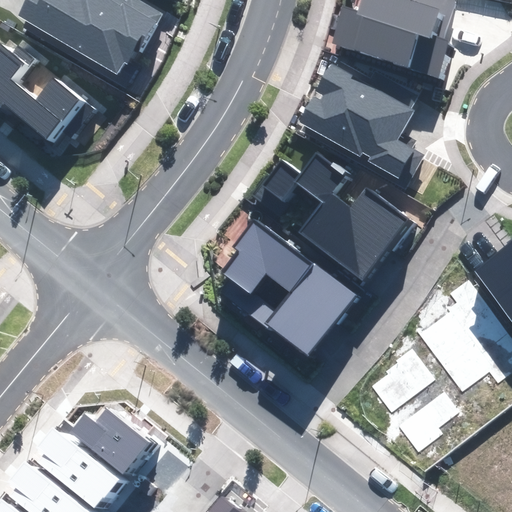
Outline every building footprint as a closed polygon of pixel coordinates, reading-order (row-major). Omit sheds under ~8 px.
[(27,0),(18,15),(117,75),(125,62),(130,65),(162,13),(141,0),(27,0)] [(331,44),(437,77),(449,41),(444,39),(456,0),(362,0),(359,11),(343,6),(331,44)] [(4,103),(47,139),(80,100),(54,79),(37,99),(11,78),(23,63),(0,43),(0,106),(0,107),(4,103)] [(367,161),(409,184),(425,155),(412,148),(417,140),(403,133),(415,111),(411,109),(419,95),(375,71),(371,78),(340,61),(337,66),(332,63),(316,91),(323,95),(321,100),(314,96),(299,123),(361,156),(363,152),(370,156),(367,161)] [(298,232),(362,280),(408,220),(366,188),(351,208),(333,195),(349,174),(317,151),(301,173),(282,159),(262,185),(283,201),(296,183),(321,202),(298,232)] [(307,357),(355,295),(254,218),(233,245),(239,250),(223,271),(231,278),(221,291),(307,357)] [(511,239),(473,268),(511,321),(511,239)] [(425,445),(508,387),(481,356),(402,412),(425,445)] [(71,430),(122,474),(150,442),(107,406),(94,421),(85,413),(71,430)] [(32,458),(95,508),(119,478),(56,428),(32,458)] [(8,495),(29,511),(88,511),(89,511),(32,466),(8,495)] [(240,511),(220,496),(207,511),(240,511)]
